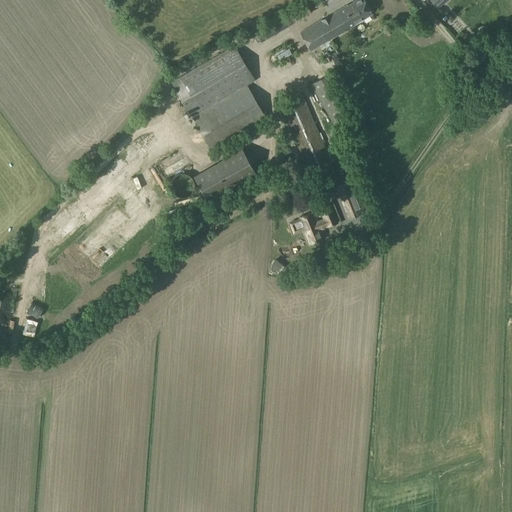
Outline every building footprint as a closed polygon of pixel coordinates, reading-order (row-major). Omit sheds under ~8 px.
[(311,50),(371,13),(362,0),(353,0),(300,32),(311,50)] [(212,152),(267,119),(247,85),(255,80),(234,45),(171,81),(192,117),(212,152)] [(276,50),(280,57),(289,53),(285,46),(276,50)] [(487,70),(500,54),(489,46),(476,61),(487,70)] [(293,60),(283,66),(287,72),(297,66),(293,60)] [(336,128),(352,118),(327,75),(310,84),(336,128)] [(310,177),(333,167),(301,92),(278,102),(310,177)] [(207,201),(256,173),(242,149),(193,177),(207,201)] [(353,213),(361,210),(363,203),(351,175),(344,174),(339,175),(336,182),(347,210),(353,213)] [(151,191),(158,197),(161,194),(155,187),(151,191)] [(202,222),(208,219),(203,211),(181,223),(191,242),(199,238),(196,231),(204,227),(202,222)] [(318,229),(315,220),(317,219),(314,212),(299,218),(300,220),(295,222),(298,230),(303,228),(310,245),(321,240),(317,230),(318,229)] [(56,224),(41,241),(54,253),(69,236),(56,224)]
